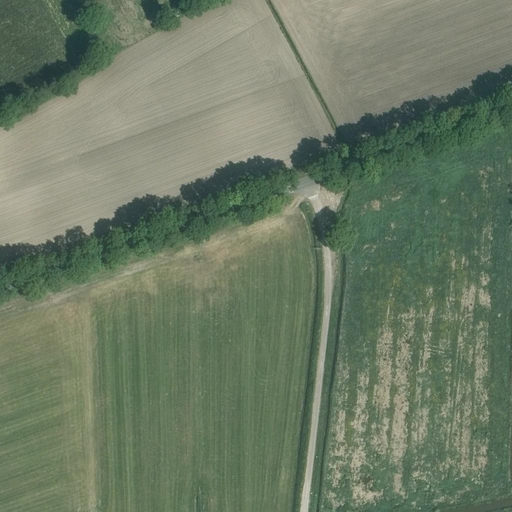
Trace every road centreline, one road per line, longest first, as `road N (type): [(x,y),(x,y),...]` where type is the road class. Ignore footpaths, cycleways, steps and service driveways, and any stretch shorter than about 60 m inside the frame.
road 1 (unclassified): [(0,289),(511,105)]
road 2 (track): [(302,511),(326,301),(326,256),(307,179)]
